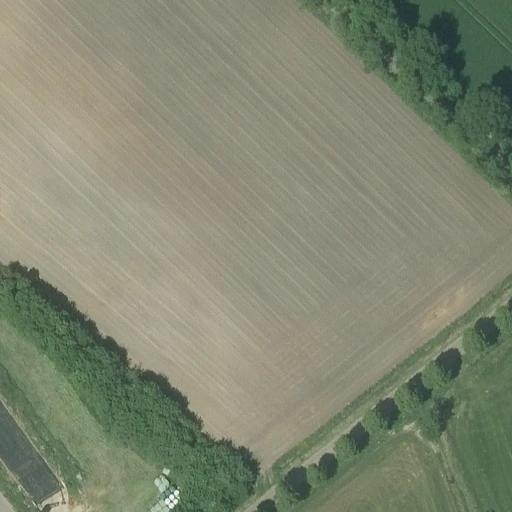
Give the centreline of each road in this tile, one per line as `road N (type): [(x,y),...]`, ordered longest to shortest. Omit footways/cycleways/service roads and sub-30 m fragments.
road 1 (unclassified): [(269,511),(511,317)]
road 2 (unclassified): [(511,201),(311,0)]
